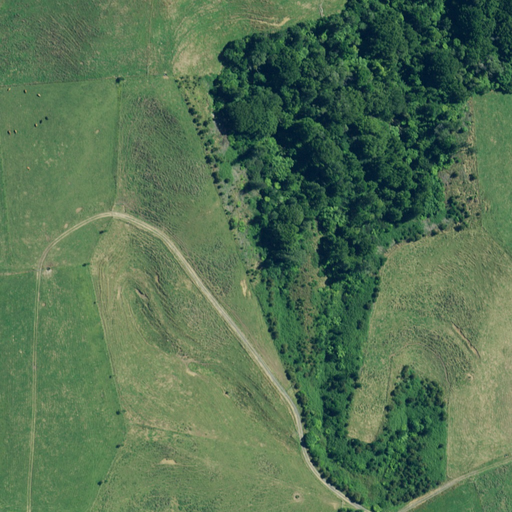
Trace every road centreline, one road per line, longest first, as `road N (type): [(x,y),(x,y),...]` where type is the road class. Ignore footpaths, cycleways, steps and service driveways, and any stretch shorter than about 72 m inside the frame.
road 1 (track): [(370,511),(316,471),(297,413),(163,236),(113,213),(95,214),(38,269),(30,511)]
road 2 (track): [(401,511),(511,457)]
